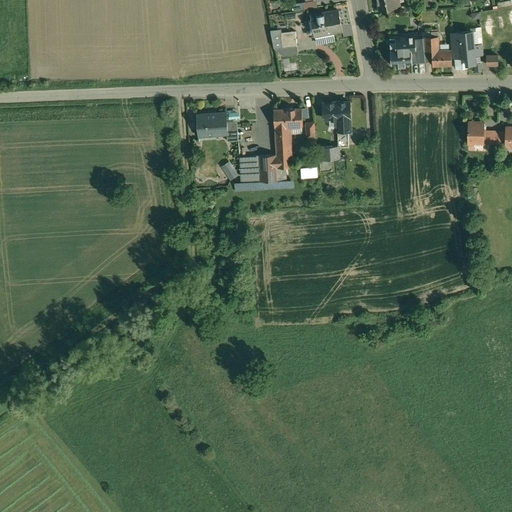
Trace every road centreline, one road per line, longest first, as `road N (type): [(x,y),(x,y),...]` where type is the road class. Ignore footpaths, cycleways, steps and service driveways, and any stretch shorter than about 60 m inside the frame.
road 1 (residential): [(181,90),(373,85)]
road 2 (unclassified): [(0,96),(181,90)]
road 3 (residential): [(511,85),(373,85)]
